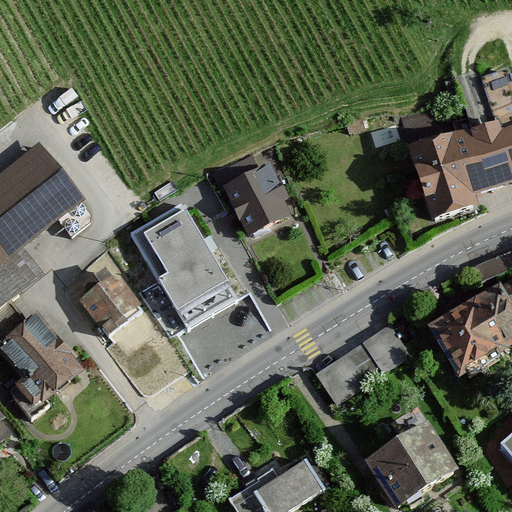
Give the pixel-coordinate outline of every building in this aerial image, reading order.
[(477,133),(459,138),(454,140),(476,205),(511,193),(511,109),(511,110),(510,105),(492,111),(489,101),(511,93),(511,83),(510,77),(483,86),(485,92),(466,99),(477,133)] [(402,121),(436,228),(479,215),(476,205),(454,140),(459,138),(450,112),(402,121)] [(363,121),(347,126),(350,138),(366,134),(363,121)] [(87,199),(38,142),(0,172),(0,355),(2,354),(27,318),(10,300),(44,274),(23,246),(87,199)] [(239,167),(217,178),(251,244),(291,224),(284,209),(292,204),(273,168),(246,182),(239,167)] [(182,212),(135,240),(190,333),(237,305),(182,212)] [(511,258),(476,272),(482,287),(511,275),(511,258)] [(91,299),(82,305),(110,342),(150,313),(124,277),(115,284),(107,274),(85,290),(91,299)] [(511,286),(433,333),(464,385),(511,356),(511,286)] [(37,313),(27,318),(2,354),(28,386),(12,399),(34,426),(52,411),(49,408),(86,376),(37,313)] [(364,349),(384,379),(412,360),(392,331),(364,349)] [(364,349),(318,380),(338,410),(384,379),(364,349)] [(0,455),(16,442),(3,426),(9,421),(0,410),(0,455)] [(432,435),(372,472),(397,511),(404,511),(459,478),(432,435)] [(260,486),(231,505),(235,511),(301,511),(325,497),(305,468),(281,485),(273,474),(258,484),(260,486)]
